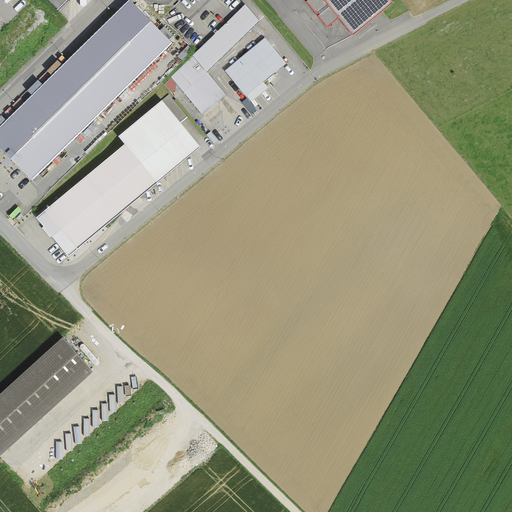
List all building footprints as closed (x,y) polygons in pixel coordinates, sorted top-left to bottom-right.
[(173,47),(128,0),(0,125),(0,144),(28,173),(36,180),(173,47)] [(49,0),(60,10),(70,0),(49,0)] [(309,0),(307,2),(328,28),(339,19),(353,36),(393,4),(389,0),(309,0)] [(177,83),(203,114),(226,93),(207,68),(258,19),(245,3),(173,76),(177,83)] [(226,70),(247,96),(287,64),(266,39),(226,70)] [(124,146),(45,211),(77,248),(198,148),(160,102),(117,138),(124,146)] [(0,454),(91,372),(62,341),(0,397),(0,454)]
